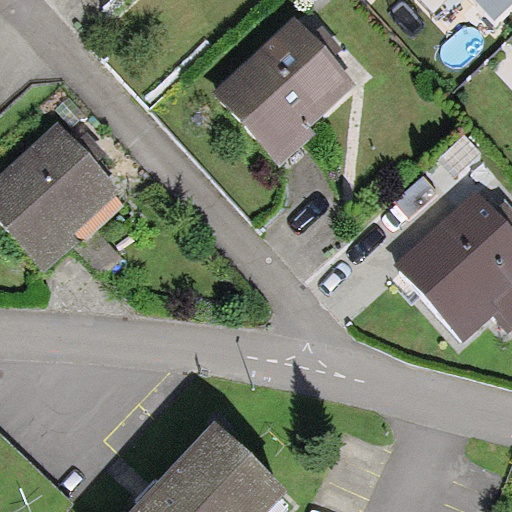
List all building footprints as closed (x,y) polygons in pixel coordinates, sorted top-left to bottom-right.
[(511,15),(511,0),(466,0),(496,31),(511,15)] [(362,86),(293,14),(211,92),(279,164),(362,86)] [(49,128),(0,171),(0,224),(33,261),(108,193),(49,128)] [(511,232),(480,194),(395,266),(460,341),(496,310),(509,325),(511,322),(511,232)] [(211,422),(127,511),(269,511),(288,492),(211,422)] [(0,511),(75,511),(79,509),(0,427),(0,511)]
